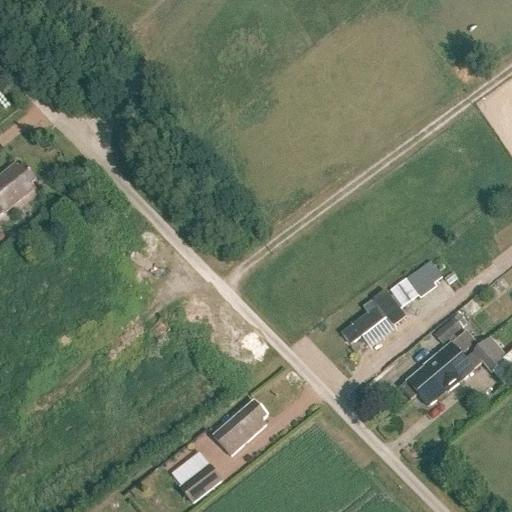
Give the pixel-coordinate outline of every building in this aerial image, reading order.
[(16,166),(0,179),(0,213),(2,216),(35,190),(32,186),(36,182),(24,167),(20,171),(16,166)] [(403,307),(447,281),(435,261),(391,288),(403,307)] [(394,328),(406,320),(386,293),(363,310),(368,316),(343,335),(351,347),(387,319),(394,328)] [(461,316),(436,336),(444,346),(468,326),(461,316)] [(491,374),(507,360),(489,339),(473,353),(474,353),(465,361),(460,355),(475,342),(466,332),(424,368),(425,369),(400,391),(411,403),(418,397),(429,410),(446,394),(447,395),(474,372),(473,371),(482,363),(491,374)] [(263,423),(268,418),(256,404),(214,438),(231,458),(267,428),(263,423)] [(211,469),(182,492),(194,507),(222,483),(211,469)]
